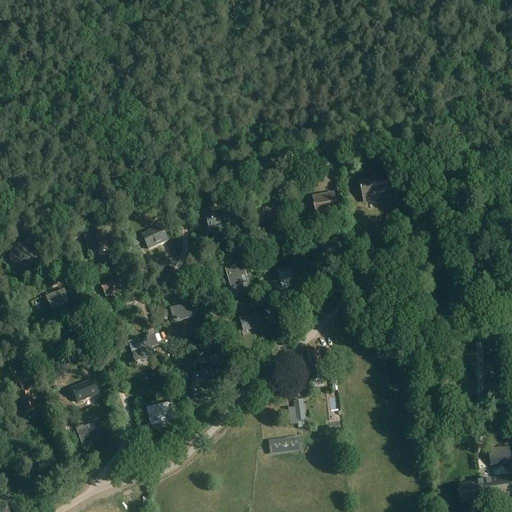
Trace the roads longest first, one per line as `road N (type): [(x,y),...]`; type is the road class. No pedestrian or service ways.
road 1 (unclassified): [(58,511),(102,486),(174,465),(273,371),(445,201),(458,175),(460,123)]
road 2 (track): [(0,211),(79,208),(427,126)]
road 3 (track): [(96,489),(128,431),(106,359),(110,328),(168,278),(183,254),(172,187)]
